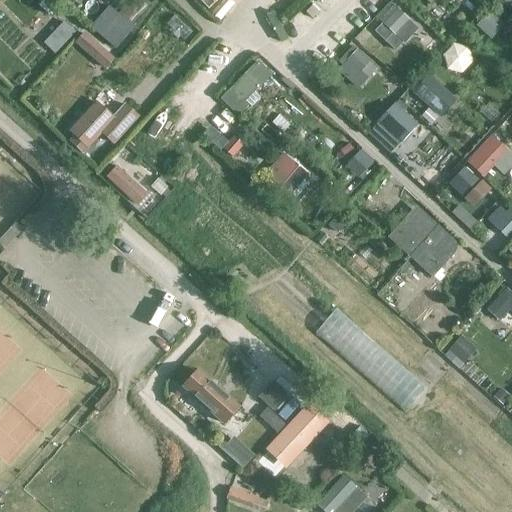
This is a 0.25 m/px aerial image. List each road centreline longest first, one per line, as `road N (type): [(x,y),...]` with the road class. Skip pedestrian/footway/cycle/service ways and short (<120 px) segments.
road 1 (unclassified): [(222,511),(223,466),(149,393),(208,333),(206,306),(0,120)]
road 2 (residential): [(511,276),(265,51),(256,0)]
road 3 (unknown): [(74,187),(36,252),(93,319),(116,334),(143,332),(182,285)]
road 4 (unknown): [(206,306),(293,389)]
